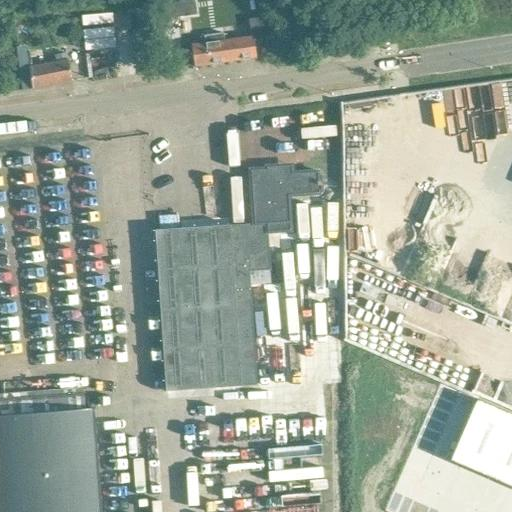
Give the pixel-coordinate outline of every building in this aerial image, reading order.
[(206,44),(192,46),(192,47),(195,67),(255,59),(256,58),(255,49),(267,47),(264,27),(263,18),(260,0),(246,0),(250,20),(252,38),(224,42),(223,34),(205,37),(206,44)] [(177,4),(163,6),(165,20),(179,18),(177,4)] [(72,82),(67,53),(55,55),(57,62),(32,67),(29,51),(18,54),(22,91),(33,90),(72,82)] [(235,307),(252,306),(250,272),(271,271),(268,233),(291,232),(289,197),(320,195),(318,172),(284,174),(284,166),(266,167),(266,169),(250,170),(254,224),(245,225),(246,234),(230,235),(230,226),(232,267),(233,267),(235,307)] [(166,392),(257,386),(252,306),(235,307),(233,267),(232,267),(230,226),(155,231),(166,392)] [(0,511),(101,511),(99,477),(94,410),(84,411),(82,390),(0,396),(0,511)]
